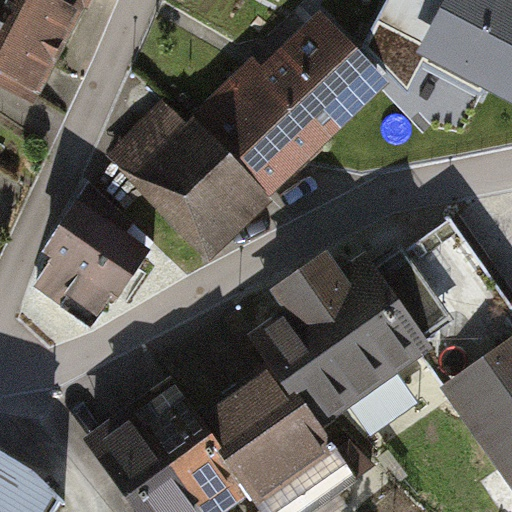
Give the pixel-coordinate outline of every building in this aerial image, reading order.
[(80,0),(0,0),(0,98),(23,110),(80,0)] [(460,0),(417,0),(452,17),(460,0)] [(400,19),(358,63),(383,88),(409,113),(452,70),(400,19)] [(183,124),(265,206),(383,88),(358,63),(315,20),(252,83),(238,69),(183,124)] [(265,206),(183,124),(155,96),(90,161),(201,270),(265,206)] [(106,328),(149,256),(76,213),(33,285),(106,328)] [(256,363),(309,441),(431,364),(358,248),(233,326),(256,363)] [(511,336),(431,395),(511,505),(511,504),(511,336)] [(309,441),(256,363),(188,405),(244,494),(255,511),(296,511),(337,486),(309,441)] [(146,427),(200,511),(215,511),(244,494),(188,405),(170,377),(131,402),(146,427)] [(200,511),(146,427),(99,456),(134,511),(200,511)] [(0,460),(0,511),(37,511),(51,490),(0,460)]
